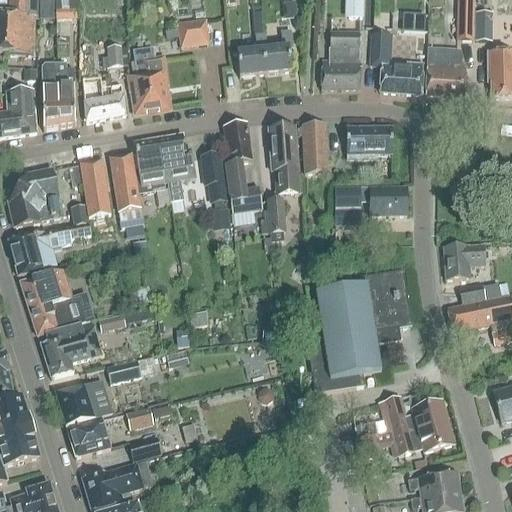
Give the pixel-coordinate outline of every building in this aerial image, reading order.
[(0,17),(0,54),(8,55),(8,58),(32,58),(33,19),(36,19),(36,0),(7,0),(7,18),(0,17)] [(342,0),(343,20),(362,21),(362,0),(342,0)] [(37,21),(57,21),(57,3),(37,4),(37,21)] [(57,3),(57,21),(74,21),(74,3),(57,3)] [(294,4),(280,5),(282,23),(295,22),(294,4)] [(474,7),(455,7),(454,45),(491,45),(491,15),(473,15),(474,7)] [(408,32),(432,32),(432,14),(408,14),(408,32)] [(202,23),(201,21),(193,22),(193,24),(175,27),(178,53),(208,49),(204,23),(202,23)] [(281,51),(264,53),(267,79),(290,76),(288,52),(290,52),(288,34),(279,35),(281,51)] [(358,35),(329,35),(329,64),(321,65),(320,96),(358,95),(359,63),(358,63),(358,35)] [(267,79),(264,53),(262,37),(253,38),(255,54),(235,56),(238,82),(267,79)] [(380,70),(378,96),(420,98),(423,67),(389,65),(391,39),(371,37),(369,69),(380,70)] [(119,50),(105,51),(107,72),(121,71),(119,50)] [(135,117),(167,112),(163,91),(166,90),(161,60),(152,61),(150,51),(131,54),(135,80),(126,81),(129,96),(131,96),(135,117)] [(487,86),(490,86),(490,102),(511,102),(511,56),(487,56),(487,86)] [(465,70),(427,67),(424,98),(464,100),(465,70)] [(41,70),(41,89),(42,134),(57,131),(57,68),(42,68),(41,70)] [(57,131),(74,129),(73,88),(73,72),(65,72),(65,68),(57,68),(57,131)] [(85,126),(124,119),(122,96),(111,98),(109,78),(80,83),(85,126)] [(6,116),(0,116),(0,141),(35,136),(32,94),(4,96),(6,116)] [(245,128),(222,131),(228,160),(223,161),(230,218),(260,214),(257,192),(244,194),(241,172),(238,167),(250,165),(245,128)] [(324,128),(301,129),(303,177),(326,176),(324,128)] [(272,133),(267,133),(270,176),(274,175),(275,199),(297,197),(292,132),(281,132),(280,130),(273,131),(272,133)] [(391,131),(345,132),(346,163),(377,162),(377,158),(391,158),(391,131)] [(181,138),(156,142),(162,176),(165,176),(167,187),(165,188),(168,207),(182,204),(179,186),(196,183),(190,153),(184,154),(181,138)] [(139,197),(157,194),(165,192),(164,188),(165,188),(167,187),(165,176),(162,176),(156,142),(133,147),(138,180),(135,181),(139,197)] [(130,157),(109,162),(120,215),(141,211),(130,157)] [(218,162),(201,165),(205,192),(222,190),(218,162)] [(101,164),(78,168),(81,189),(84,208),(71,210),(74,230),(88,227),(87,222),(109,218),(101,164)] [(81,189),(78,168),(66,171),(69,191),(81,189)] [(62,221),(52,175),(52,174),(24,179),(24,180),(7,206),(13,231),(62,221)] [(478,183),(458,187),(462,206),(482,202),(478,183)] [(405,221),(405,192),(334,192),(334,229),(359,229),(359,204),(368,204),(368,221),(405,221)] [(282,202),(265,204),(268,246),(282,245),(281,237),(285,237),(282,202)] [(213,214),(209,215),(211,235),(229,233),(227,213),(224,213),(223,206),(212,207),(213,214)] [(90,238),(88,227),(74,230),(45,236),(37,238),(11,244),(7,245),(17,280),(55,270),(52,254),(60,252),(59,249),(69,247),(68,242),(90,238)] [(482,249),(442,252),(444,284),(469,282),(468,271),(484,269),(482,249)] [(62,272),(19,286),(36,340),(93,322),(85,296),(71,300),(62,272)] [(411,330),(402,275),(345,284),(346,292),(315,297),(322,343),(306,346),(314,398),(363,390),(361,378),(379,375),(375,349),(400,345),(398,332),(411,330)] [(481,288),(457,292),(460,307),(499,300),(497,287),(481,290),(481,288)] [(147,289),(121,294),(125,312),(151,307),(147,289)] [(511,330),(511,326),(507,300),(445,313),(450,336),(488,328),(490,335),(511,330)] [(121,318),(96,324),(99,337),(125,330),(124,328),(155,321),(153,309),(121,316),(121,318)] [(274,314),(258,316),(261,335),(277,333),(274,314)] [(46,346),(39,348),(50,382),(72,375),(70,368),(100,358),(90,325),(43,339),(46,346)] [(511,332),(490,336),(493,350),(511,345),(511,332)] [(0,359),(0,402),(11,399),(6,377),(7,376),(2,359),(0,359)] [(151,360),(135,364),(104,371),(108,388),(155,377),(151,360)] [(111,418),(102,385),(54,397),(65,430),(111,418)] [(511,390),(491,396),(500,427),(511,423),(511,390)] [(266,407),(271,403),(271,395),(263,391),(257,395),(256,401),(260,406),(266,407)] [(0,428),(27,421),(21,400),(0,406),(0,428)] [(417,435),(447,426),(444,418),(440,405),(410,413),(413,424),(405,426),(403,416),(386,421),(387,425),(366,430),(368,439),(369,439),(406,430),(408,435),(416,433),(417,435)] [(148,411),(123,416),(128,434),(152,428),(148,411)] [(0,449),(32,440),(27,421),(0,428),(0,449)] [(100,423),(66,433),(74,462),(108,451),(100,423)] [(369,439),(368,439),(354,442),(359,465),(382,460),(380,452),(394,449),(397,459),(413,454),(412,452),(420,450),(422,457),(452,448),(448,435),(449,435),(447,426),(417,435),(416,433),(408,435),(406,430),(369,439)] [(38,461),(32,440),(0,449),(0,488),(6,486),(2,471),(38,461)] [(154,441),(128,449),(132,465),(133,465),(158,457),(154,441)] [(272,464),(248,469),(250,481),(275,476),(272,464)] [(134,466),(80,482),(89,511),(99,511),(121,506),(118,498),(141,491),(134,466)] [(418,493),(419,501),(419,502),(459,496),(456,476),(416,482),(406,484),(408,494),(418,493)] [(55,511),(48,487),(24,494),(25,498),(8,503),(9,509),(5,510),(0,494),(0,493),(0,511),(55,511)] [(461,511),(459,496),(419,502),(419,501),(409,503),(410,511),(419,511),(421,511),(420,511),(461,511)]
